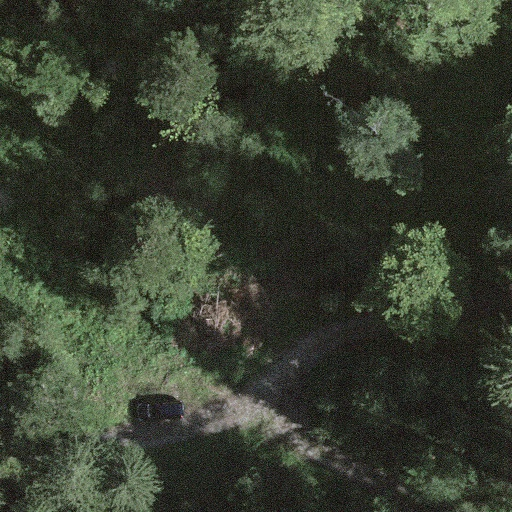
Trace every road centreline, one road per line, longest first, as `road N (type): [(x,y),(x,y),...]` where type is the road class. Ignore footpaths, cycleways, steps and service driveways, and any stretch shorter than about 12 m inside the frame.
road 1 (track): [(511,295),(379,318),(306,344),(219,416),(137,428),(0,429)]
road 2 (track): [(219,416),(447,511)]
